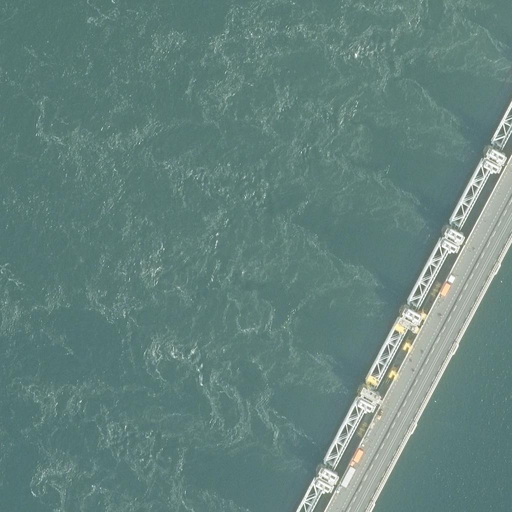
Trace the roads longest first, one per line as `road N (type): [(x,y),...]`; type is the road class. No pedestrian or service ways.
road 1 (unclassified): [(330,511),(511,167)]
road 2 (primary): [(351,511),(511,207)]
